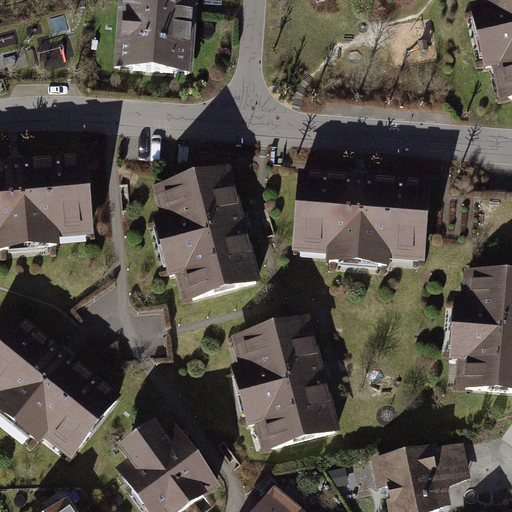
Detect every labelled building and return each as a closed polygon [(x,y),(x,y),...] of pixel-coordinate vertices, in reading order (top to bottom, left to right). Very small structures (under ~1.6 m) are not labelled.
[(124,0),(121,43),(135,44),(133,70),(173,73),(175,48),(189,49),(192,15),(185,14),(185,7),(185,0),(124,0)] [(511,98),(511,0),(486,0),(489,9),(474,13),(486,69),(501,65),(509,99),(511,98)] [(16,168),(0,169),(0,251),(57,246),(56,231),(90,228),(85,162),(16,168)] [(241,228),(227,173),(163,190),(170,218),(155,222),(170,277),(185,273),(193,300),(256,283),(241,228)] [(361,183),(301,178),(296,245),(331,247),(330,263),(387,267),(388,252),(423,254),(428,188),(361,183)] [(511,278),(475,276),(473,304),(457,303),(453,360),(468,362),(466,390),(511,393),(511,278)] [(64,359),(17,322),(0,343),(0,392),(3,395),(0,399),(0,412),(38,443),(48,431),(75,453),(117,401),(64,359)] [(321,378),(306,322),(242,339),(249,367),(234,371),(249,427),(264,423),(272,450),(335,433),(321,378)] [(135,466),(122,475),(149,511),(182,511),(215,489),(176,436),(164,445),(153,431),(138,442),(124,452),(135,466)] [(435,451),(376,464),(381,487),(388,485),(393,511),(436,511),(440,510),(439,506),(441,506),(443,505),(444,502),(445,499),(444,497),(442,495),(439,494),(436,494),(434,482),(466,475),(460,448),(435,453),(435,451)] [(296,511),(297,511),(273,492),(259,510),(254,506),(252,509),(249,507),(244,511),(296,511)] [(319,511),(306,501),(297,511),(296,511),(319,511)]
